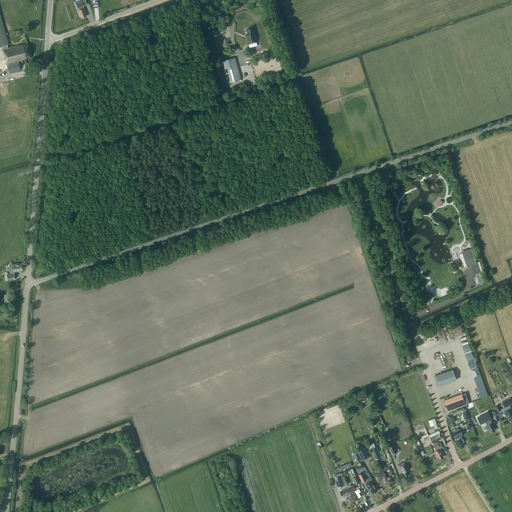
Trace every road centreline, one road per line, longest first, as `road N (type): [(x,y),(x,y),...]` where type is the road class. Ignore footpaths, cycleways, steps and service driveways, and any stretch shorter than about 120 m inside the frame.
road 1 (unclassified): [(27,287),(511,121)]
road 2 (unclassified): [(27,287),(49,40)]
road 3 (unclassified): [(6,511),(27,287)]
road 4 (unclassified): [(370,511),(511,437)]
